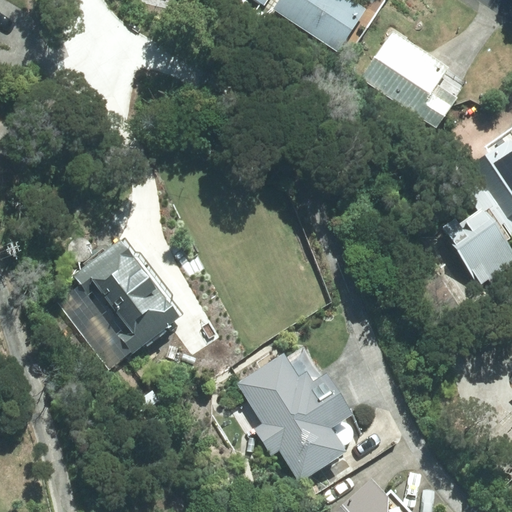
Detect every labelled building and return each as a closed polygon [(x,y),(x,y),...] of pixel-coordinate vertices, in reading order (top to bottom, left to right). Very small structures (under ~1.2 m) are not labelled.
[(250,0),(262,8),(268,0),(250,0)] [(338,0),(280,0),(272,14),(338,57),(364,17),(338,0)] [(389,41),(359,83),(432,135),(450,111),(432,98),(444,80),(389,41)] [(511,265),(503,252),(507,249),(497,234),(502,230),(511,244),(511,138),(510,136),(483,152),(490,162),(467,176),(476,189),(463,197),(477,218),(454,232),(452,228),(439,237),(475,294),(511,270),(511,265)] [(122,334),(116,339),(130,358),(173,326),(115,248),(72,280),(88,302),(94,297),(122,334)] [(279,362),(235,391),(260,430),(252,435),(269,462),(278,457),(298,488),(341,460),(327,436),(348,423),(322,382),(310,390),(304,382),(314,376),(304,361),(286,373),(279,362)] [(157,401),(149,390),(131,404),(139,414),(157,401)] [(511,397),(511,398),(511,414),(473,453),(495,476),(511,458),(511,397)] [(382,511),(383,505),(365,487),(339,511),(382,511)]
